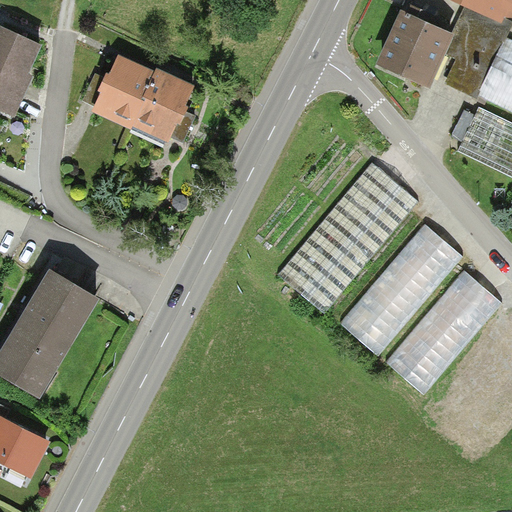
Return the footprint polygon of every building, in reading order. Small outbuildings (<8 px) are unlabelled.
[(511,21),(511,0),(449,0),(510,27),(511,21)] [(402,16),(379,69),(432,92),(455,39),(402,16)] [(0,111),(15,118),(33,77),(28,75),(42,44),(0,26),(0,111)] [(511,43),(507,41),(478,102),(511,117),(511,43)] [(80,106),(133,129),(154,79),(118,63),(108,84),(93,77),(80,106)] [(133,129),(170,146),(192,96),(154,79),(133,129)] [(511,211),(511,212),(511,124),(479,109),(459,151),(511,176),(511,211)] [(284,273),(328,310),(418,204),(375,168),(284,273)] [(427,231),(341,328),(380,363),(467,265),(427,231)] [(46,271),(0,349),(0,376),(39,399),(97,301),(46,271)] [(424,396),(505,309),(468,275),(387,362),(424,396)] [(0,416),(6,420),(13,408),(0,401),(0,416)] [(0,460),(31,476),(48,441),(6,420),(0,416),(0,460)]
